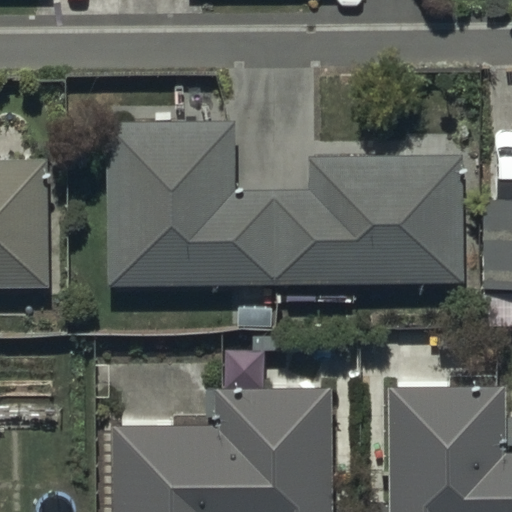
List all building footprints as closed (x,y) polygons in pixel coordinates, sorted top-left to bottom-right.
[(279,280),(276,185),(234,185),(234,118),(108,119),(110,281),(279,280)] [(276,185),(279,280),(462,278),(461,152),(312,153),(312,185),(276,185)] [(0,285),(50,285),(50,154),(0,154),(0,285)] [(511,196),(482,197),(482,283),(511,282),(511,196)] [(511,511),(511,446),(502,446),(502,378),(385,378),(384,511),(511,511)] [(325,511),(325,382),(216,382),(216,416),(109,416),(109,511),(325,511)]
